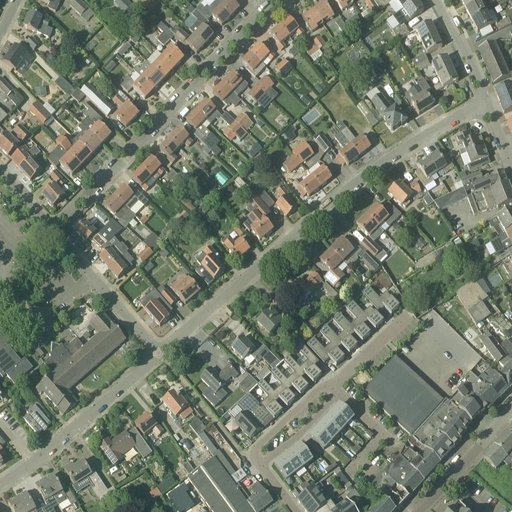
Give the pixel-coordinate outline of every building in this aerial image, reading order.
[(55,13),(61,2),(61,0),(38,0),(50,5),(48,9),(55,13)] [(81,17),(88,9),(78,0),(76,0),(70,7),(81,17)] [(232,0),(217,0),(215,2),(230,18),(239,9),(231,1),(232,0)] [(333,0),(342,12),(353,4),(352,2),(349,0),(333,0)] [(372,1),(371,0),(369,0),(365,4),(372,14),(379,10),(376,6),(373,1),(372,1)] [(380,11),(391,3),(388,0),(384,0),(376,6),(379,10),(379,9),(380,11)] [(395,0),(403,10),(416,1),(415,0),(395,0)] [(460,0),(466,10),(481,2),(479,0),(460,0)] [(410,21),(424,12),(416,1),(403,10),(410,21)] [(230,18),(215,2),(209,9),(207,7),(204,10),(201,6),(199,8),(196,11),(207,22),(210,19),(212,17),(214,19),(222,27),(230,18)] [(472,21),(487,14),(481,2),(466,10),(472,21)] [(329,22),(334,18),(324,4),(313,12),(323,25),(328,21),(329,22)] [(207,22),(196,11),(192,15),(192,16),(197,21),(189,30),(205,45),(213,36),(205,28),(206,27),(206,26),(209,24),(207,22)] [(497,22),(492,11),(487,14),(472,21),(477,32),(477,33),(493,25),(492,25),(497,22)] [(312,34),(317,30),(317,29),(323,25),(313,12),(302,19),(312,34)] [(49,39),(52,31),(47,29),(50,23),(42,19),(30,13),(23,28),(36,34),(36,33),(49,39)] [(296,28),(289,19),(280,27),(289,38),(295,33),(298,38),(303,34),(298,27),(296,28)] [(499,31),(511,25),(509,19),(496,25),(499,31)] [(349,29),(354,25),(350,20),(345,23),(349,29)] [(197,54),(205,45),(189,30),(189,31),(195,36),(189,42),(187,40),(189,38),(180,31),(176,27),(170,33),(161,24),(157,28),(159,30),(163,34),(170,40),(174,37),(187,49),(188,47),(197,54)] [(395,36),(407,30),(404,24),(392,31),(395,36)] [(421,43),(436,36),(431,24),(416,31),(421,43)] [(342,34),(347,30),(344,25),(339,29),(342,34)] [(281,52),(286,48),(282,44),(289,38),(280,27),(270,35),(278,44),(276,45),(281,52)] [(398,42),(410,35),(407,30),(395,36),(398,42)] [(170,40),(163,34),(157,41),(164,47),(170,40)] [(436,36),(421,43),(425,50),(417,54),(419,58),(411,62),(414,67),(415,67),(427,61),(425,56),(427,55),(442,48),(436,36)] [(319,51),(327,46),(320,37),(313,43),(319,51)] [(34,52),(39,46),(31,38),(26,44),(34,52)] [(320,52),(319,51),(313,43),(307,47),(308,49),(304,51),(310,59),(320,52)] [(494,85),(510,78),(494,43),(478,50),(494,85)] [(29,65),(33,60),(27,55),(27,54),(15,46),(3,63),(15,71),(23,61),(29,65)] [(267,53),(259,46),(251,55),(261,64),(267,58),(271,62),(275,57),(269,51),(267,53)] [(326,47),(324,54),(329,56),(332,49),(326,47)] [(175,69),(184,60),(172,48),(162,58),(175,69)] [(294,48),(289,52),(293,57),(298,53),(294,48)] [(247,68),(245,70),(255,79),(265,68),(261,64),(251,55),(242,64),(247,68)] [(165,80),(175,69),(162,58),(152,68),(165,80)] [(437,77),(452,70),(447,58),(431,65),(437,77)] [(283,79),(292,69),(284,61),(274,70),(283,79)] [(430,67),(427,61),(415,67),(414,67),(418,73),(430,67)] [(152,69),(146,63),(139,71),(136,68),(133,71),(142,79),(154,91),(165,80),(152,68),(152,69)] [(374,84),(384,76),(376,66),(369,71),(366,73),(374,84)] [(436,92),(452,85),(458,82),(452,70),(437,77),(441,85),(434,88),(436,92)] [(28,73),(20,74),(21,82),(29,81),(28,73)] [(242,83),(232,74),(223,84),(237,98),(248,86),(243,82),(242,83)] [(136,85),(127,77),(119,86),(128,94),(133,89),(145,101),(154,91),(142,79),(136,85)] [(256,87),(265,95),(272,87),(274,86),(265,77),(256,87)] [(0,89),(8,98),(14,91),(1,78),(0,78),(0,89)] [(66,101),(71,97),(75,93),(72,89),(60,78),(54,84),(61,91),(66,96),(64,99),(66,101)] [(423,80),(418,82),(416,84),(418,87),(409,92),(415,101),(411,103),(419,115),(433,107),(425,94),(430,91),(423,80)] [(223,103),(227,108),(237,98),(223,84),(213,94),(222,104),(223,103)] [(511,98),(511,84),(495,92),(500,104),(511,98)] [(319,86),(315,89),(320,94),(323,91),(319,86)] [(272,102),(265,95),(256,87),(247,96),(256,105),(257,104),(263,109),(266,106),(267,107),(272,102)] [(45,88),(34,89),(35,98),(46,97),(45,88)] [(75,93),(71,97),(78,104),(85,97),(78,90),(78,89),(75,93)] [(94,96),(90,100),(107,117),(112,112),(94,95),(94,96)] [(380,95),(380,96),(370,103),(392,131),(400,125),(401,127),(407,123),(395,108),(391,110),(380,95)] [(15,96),(10,100),(15,106),(19,102),(15,96)] [(127,106),(118,97),(113,102),(122,110),(115,118),(126,128),(138,115),(127,105),(127,106)] [(504,115),(511,111),(511,98),(500,104),(504,114),(504,115)] [(308,99),(303,103),(307,107),(311,103),(308,99)] [(363,100),(356,105),(365,118),(371,129),(380,122),(363,100)] [(43,126),(52,117),(37,102),(28,111),(43,126)] [(196,112),(210,126),(220,115),(215,111),(206,102),(196,112)] [(81,126),(102,145),(111,136),(97,123),(101,119),(90,110),(85,104),(83,106),(88,111),(84,116),(83,117),(87,120),(81,126)] [(210,135),(205,130),(210,126),(196,112),(186,122),(196,131),(198,133),(194,136),(216,157),(219,153),(214,148),(215,147),(206,138),(210,135)] [(242,130),(250,122),(242,114),(234,122),(242,130)] [(230,118),(225,123),(229,127),(234,122),(230,118)] [(242,130),(234,122),(229,127),(227,130),(239,141),(246,134),(242,130)] [(91,156),(102,145),(81,126),(78,129),(82,133),(75,140),(79,145),(91,156)] [(0,149),(8,157),(29,135),(20,127),(14,133),(17,136),(13,141),(6,135),(0,141),(0,149)] [(283,136),(290,143),(296,138),(293,134),(296,131),(293,128),(283,136)] [(465,128),(459,130),(461,137),(468,135),(465,128)] [(188,149),(193,143),(189,139),(179,129),(169,140),(179,149),(184,144),(188,149)] [(356,142),(346,129),(340,134),(359,158),(370,149),(368,146),(372,143),(365,135),(356,142)] [(348,167),(359,158),(340,134),(334,139),(345,151),(336,159),(342,167),(346,164),(348,167)] [(472,140),(469,134),(468,135),(461,137),(455,140),(457,146),(463,144),(465,150),(460,152),(461,156),(466,154),(467,155),(484,148),(480,137),(472,140)] [(323,136),(321,138),(316,142),(315,142),(324,154),(332,148),(323,136)] [(74,151),(71,148),(72,148),(61,137),(56,143),(63,150),(63,151),(81,167),(91,156),(79,145),(74,151)] [(172,165),(177,160),(173,155),(179,149),(169,140),(160,150),(169,159),(167,161),(172,165)] [(304,144),(292,154),(293,156),(301,165),(313,155),(304,144)] [(11,160),(16,165),(30,182),(41,172),(26,156),(30,153),(25,147),(11,160)] [(206,147),(202,151),(207,156),(211,153),(206,147)] [(469,172),(482,167),(480,162),(488,159),(484,148),(467,155),(470,165),(467,166),(469,172)] [(81,167),(63,151),(58,156),(54,153),(47,160),(56,169),(60,165),(72,177),(81,167)] [(439,157),(437,154),(427,160),(437,175),(443,171),(445,175),(454,169),(445,154),(439,157)] [(290,174),(301,165),(293,156),(282,165),(290,174)] [(156,182),(165,173),(160,168),(161,168),(151,159),(141,169),(151,178),(156,182)] [(425,189),(433,183),(431,178),(437,175),(427,160),(417,166),(420,170),(415,174),(425,189)] [(320,189),(332,179),(329,177),(333,174),(326,166),(311,178),(320,189)] [(217,168),(210,176),(222,188),(229,180),(217,168)] [(146,192),(151,187),(146,183),(151,178),(141,169),(132,179),(141,188),(142,188),(146,192)] [(177,186),(182,181),(173,171),(167,177),(177,186)] [(58,191),(65,184),(55,172),(50,177),(57,184),(54,186),(43,196),(53,208),(64,198),(58,191)] [(503,172),(482,180),(480,173),(467,178),(461,181),(460,181),(461,183),(463,189),(471,185),(475,194),(496,186),(497,190),(508,186),(503,172)] [(464,173),(459,175),(461,181),(467,178),(464,173)] [(309,198),(320,189),(311,178),(297,190),(303,198),(307,195),(309,198)] [(420,192),(415,184),(404,189),(399,184),(389,194),(401,206),(402,205),(405,209),(410,204),(407,201),(411,196),(420,192)] [(467,197),(467,199),(474,216),(496,208),(497,211),(511,205),(511,195),(508,186),(497,190),(496,186),(475,194),(467,197)] [(129,212),(139,202),(133,197),(134,197),(124,187),(114,197),(124,207),(129,212)] [(286,219),(297,210),(290,202),(292,201),(281,188),(276,193),(282,200),(276,206),(286,219)] [(467,197),(463,189),(458,191),(463,201),(467,199),(467,197)] [(457,204),(463,201),(458,191),(457,192),(452,194),(457,204)] [(257,198),(268,210),(274,205),(263,192),(257,198)] [(451,206),(457,204),(452,194),(447,197),(451,206)] [(428,196),(423,200),(428,208),(433,204),(428,196)] [(119,221),(124,216),(119,212),(124,207),(114,197),(104,208),(114,217),(115,217),(119,221)] [(446,209),(451,206),(447,197),(441,199),(446,209)] [(271,214),(268,210),(257,198),(246,207),(254,216),(243,226),(250,233),(252,232),(260,241),(272,231),(263,221),(271,214)] [(440,212),(446,209),(441,199),(434,203),(440,212)] [(205,205),(198,212),(203,216),(209,210),(205,205)] [(395,210),(388,218),(376,206),(366,216),(378,228),(384,223),(388,228),(400,216),(395,210)] [(497,238),(511,229),(511,210),(486,224),(490,230),(493,231),(497,238)] [(374,259),(382,251),(373,243),(378,238),(373,234),(378,228),(366,216),(356,226),(368,238),(360,245),(374,259)] [(144,226),(148,221),(144,217),(139,221),(144,226)] [(93,231),(86,224),(84,223),(75,232),(87,243),(90,239),(93,242),(95,240),(102,232),(104,229),(99,224),(93,231)] [(108,229),(116,237),(123,231),(113,223),(108,229)] [(240,238),(246,233),(239,225),(233,230),(240,238)] [(169,226),(161,234),(168,240),(176,232),(169,226)] [(109,270),(123,257),(118,251),(124,245),(125,242),(124,241),(132,234),(126,228),(123,231),(116,237),(108,244),(111,248),(99,259),(109,270)] [(506,260),(511,256),(511,229),(497,238),(489,243),(496,256),(511,247),(511,249),(500,258),(503,262),(506,260)] [(208,248),(214,243),(203,230),(197,235),(208,248)] [(148,249),(152,254),(162,244),(158,239),(152,234),(143,244),(148,249)] [(161,235),(158,239),(162,244),(166,240),(161,235)] [(234,246),(226,238),(220,243),(224,247),(228,252),(237,262),(249,251),(240,241),(234,246)] [(457,238),(452,241),(456,246),(461,243),(457,238)] [(350,251),(342,242),(341,241),(331,251),(343,264),(347,268),(347,267),(351,263),(354,264),(358,261),(357,257),(362,252),(357,248),(355,246),(350,251)] [(476,241),(466,246),(470,253),(480,248),(476,241)] [(142,264),(153,255),(152,254),(148,249),(137,259),(142,264)] [(208,287),(225,272),(217,263),(220,261),(210,249),(204,254),(205,255),(197,261),(198,262),(197,262),(201,268),(196,273),(208,287)] [(327,283),(333,289),(341,282),(333,274),(343,264),(331,251),(320,262),(330,272),(323,278),(327,283)] [(133,262),(126,254),(123,257),(109,270),(118,280),(133,267),(130,264),(133,262)] [(502,266),(511,281),(509,277),(511,274),(511,256),(506,260),(508,263),(502,266)] [(377,262),(371,268),(375,272),(381,266),(378,264),(377,262)] [(150,263),(145,267),(149,272),(154,268),(150,263)] [(136,272),(129,279),(135,286),(143,280),(136,272)] [(311,293),(322,283),(313,275),(303,285),(300,282),(290,292),(301,303),(311,293)] [(200,293),(189,281),(181,287),(177,283),(171,288),(175,293),(174,293),(185,305),(200,293)] [(476,326),(490,317),(481,303),(488,299),(486,296),(481,291),(474,282),(455,294),(476,326)] [(339,295),(333,289),(327,283),(322,288),(328,294),(329,292),(335,299),(339,295)] [(357,293),(374,311),(379,306),(386,313),(394,306),(380,292),(374,298),(363,287),(357,293)] [(486,287),(481,291),(486,296),(490,293),(486,287)] [(174,301),(171,297),(166,291),(161,296),(169,305),(174,301)] [(431,311),(421,296),(418,298),(424,305),(419,308),(415,311),(420,318),(431,311)] [(153,304),(149,299),(141,306),(160,328),(170,319),(155,303),(153,304)] [(352,319),(359,326),(364,321),(371,328),(379,321),(365,307),(358,313),(347,302),(341,308),(352,319)] [(126,341),(102,314),(90,325),(86,328),(90,333),(94,330),(100,336),(84,349),(77,340),(69,346),(67,344),(63,348),(61,346),(59,347),(51,347),(51,355),(49,356),(51,358),(43,365),(53,375),(36,389),(41,395),(43,393),(63,416),(78,404),(67,392),(126,341)] [(283,323),(273,314),(270,317),(267,314),(257,324),(269,336),(283,323)] [(340,332),(346,339),(351,334),(358,341),(366,333),(359,326),(352,319),(346,326),(335,315),(329,321),(340,332)] [(346,339),(340,332),(333,338),(322,327),(316,333),(327,344),(333,351),(338,346),(345,353),(353,346),(346,339)] [(0,333),(0,375),(3,379),(6,376),(14,385),(33,369),(25,359),(21,362),(10,349),(14,346),(2,332),(0,333)] [(511,346),(506,341),(499,348),(492,338),(483,345),(497,365),(498,364),(503,368),(507,364),(509,366),(498,378),(491,368),(483,374),(478,380),(499,401),(511,387),(511,346)] [(257,354),(242,339),(232,349),(243,361),(249,355),(257,364),(262,359),(273,371),(281,364),(270,354),(263,347),(257,354)] [(333,351),(327,344),(320,351),(309,340),(303,346),(321,363),(326,359),(333,366),(340,358),(333,351)] [(299,371),(304,376),(312,384),(320,377),(312,369),(317,364),(300,347),(295,352),(306,363),(299,371)] [(371,511),(398,511),(403,507),(402,505),(408,499),(424,482),(424,481),(461,441),(459,440),(466,433),(465,431),(471,425),(472,424),(449,403),(445,399),(442,402),(394,357),(362,392),(410,436),(408,440),(407,442),(419,453),(416,457),(405,448),(400,456),(372,487),(376,490),(365,501),(374,509),(371,511)] [(304,376),(299,371),(288,359),(283,364),(294,375),(286,383),(292,389),(300,397),(307,389),(299,381),(304,376)] [(225,383),(232,377),(235,374),(229,367),(216,379),(209,371),(201,380),(215,394),(226,384),(225,383)] [(292,389),(286,383),(275,372),(270,377),(281,388),(273,395),(279,401),(287,409),(295,402),(287,394),(292,389)] [(499,401),(478,380),(470,373),(458,385),(461,388),(456,394),(457,395),(480,415),(481,417),(486,411),(488,412),(498,401),(499,402),(499,401)] [(253,389),(245,380),(239,386),(247,395),(253,389)] [(279,401),(273,395),(262,384),(257,389),(268,400),(262,407),(260,408),(269,417),(274,422),(282,414),(274,406),(279,401)] [(177,398),(174,394),(163,403),(175,419),(180,415),(184,420),(192,413),(178,396),(177,398)] [(228,415),(236,423),(235,423),(250,440),(260,430),(265,425),(262,422),(269,417),(260,408),(262,407),(249,394),(237,405),(228,415)] [(475,420),(480,415),(457,395),(453,400),(449,403),(472,424),(475,420)] [(330,413),(344,425),(352,417),(337,404),(330,413)] [(37,436),(51,424),(35,406),(27,413),(29,416),(24,420),(37,436)] [(323,421),(337,433),(344,425),(330,413),(323,421)] [(227,414),(221,420),(224,423),(230,417),(227,414)] [(156,427),(147,416),(135,426),(144,437),(152,431),(158,438),(164,433),(158,425),(156,427)] [(198,437),(206,430),(198,420),(189,427),(198,437)] [(316,429),(330,441),(337,433),(323,421),(316,429)] [(330,441),(316,429),(308,437),(323,450),(330,441)] [(135,447),(125,434),(110,445),(108,442),(100,448),(114,467),(122,461),(120,458),(135,447)] [(511,440),(506,435),(505,435),(494,447),(493,449),(511,462),(511,440)] [(201,458),(208,453),(198,437),(191,442),(201,458)] [(291,452),(303,467),(312,460),(300,445),(291,452)] [(511,462),(493,449),(483,459),(497,471),(505,462),(508,465),(507,466),(511,470),(511,462)] [(294,474),(303,467),(291,452),(283,459),(294,474)] [(229,479),(214,459),(187,479),(211,511),(253,511),(247,503),(235,486),(229,479)] [(294,474),(283,459),(274,466),(286,481),(294,474)] [(328,466),(332,471),(337,467),(333,462),(328,466)] [(90,473),(83,463),(83,464),(75,470),(72,465),(64,470),(74,486),(87,479),(93,488),(91,489),(97,499),(98,499),(104,509),(120,500),(113,489),(107,493),(101,483),(93,471),(90,473)] [(187,463),(181,467),(189,477),(194,473),(187,463)] [(178,482),(185,480),(182,469),(175,471),(178,482)] [(241,470),(229,479),(235,486),(246,477),(241,470)] [(70,493),(65,496),(53,476),(44,482),(54,499),(59,506),(68,501),(71,507),(76,503),(70,493)] [(171,478),(166,481),(171,487),(175,484),(171,478)] [(54,511),(49,502),(54,499),(44,482),(35,487),(47,507),(42,510),(42,511),(54,511)] [(255,497),(247,503),(253,511),(260,511),(273,503),(258,484),(250,490),(255,497)] [(298,501),(304,510),(320,497),(313,488),(298,501)] [(156,489),(149,494),(154,501),(161,497),(156,489)] [(360,499),(354,491),(346,497),(353,506),(360,499)] [(35,511),(36,511),(26,494),(17,499),(24,511),(35,511)] [(304,510),(305,511),(319,511),(326,506),(320,497),(304,510)] [(24,511),(17,499),(8,505),(12,511),(24,511)] [(478,511),(464,499),(453,511),(451,511),(450,511),(478,511)] [(353,511),(347,503),(336,511),(330,503),(326,506),(319,511),(353,511)]
